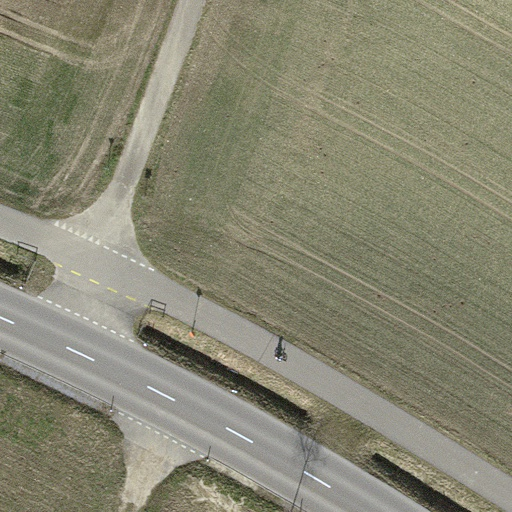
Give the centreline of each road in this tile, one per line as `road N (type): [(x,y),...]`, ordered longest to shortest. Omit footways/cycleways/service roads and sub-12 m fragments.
road 1 (tertiary): [(371,511),(185,405),(0,315)]
road 2 (track): [(64,342),(194,0)]
